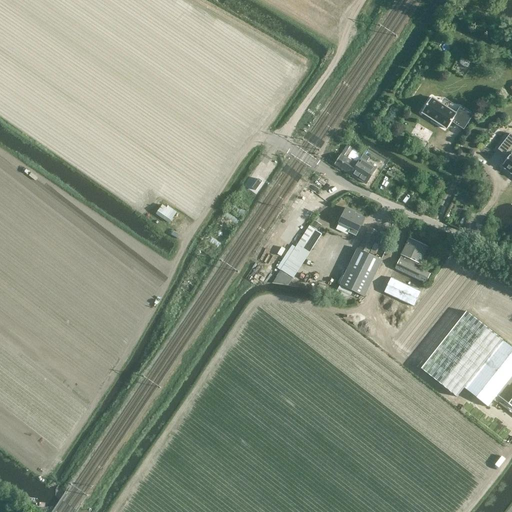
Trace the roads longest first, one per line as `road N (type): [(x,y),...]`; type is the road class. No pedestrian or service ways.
road 1 (track): [(69,444),(194,227),(259,138)]
road 2 (unclassified): [(511,261),(259,138)]
road 3 (track): [(361,0),(329,70),(279,142)]
